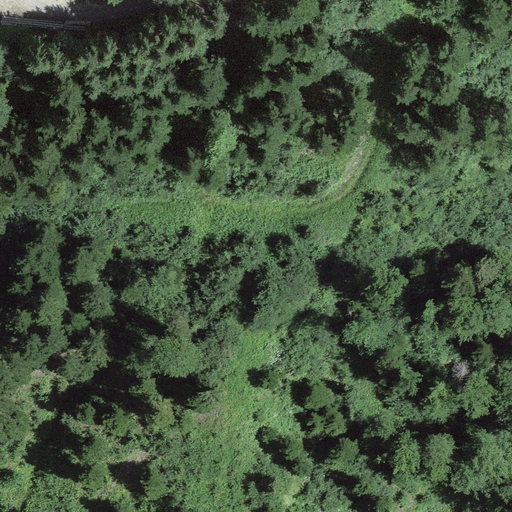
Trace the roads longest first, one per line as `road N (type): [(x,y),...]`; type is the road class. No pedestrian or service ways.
road 1 (track): [(205,197),(274,211),(315,208),(339,196),(378,137),(420,0)]
road 2 (track): [(159,0),(111,9),(40,0)]
